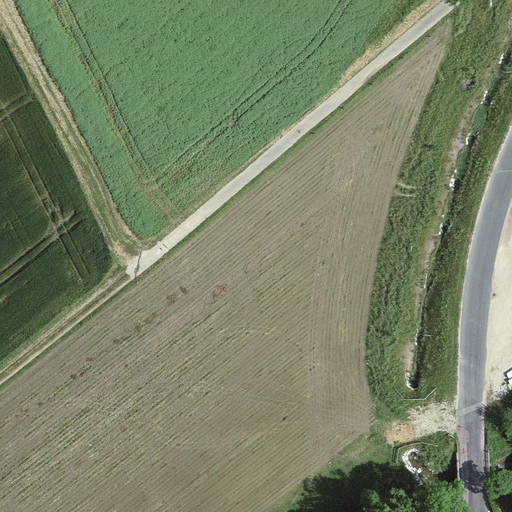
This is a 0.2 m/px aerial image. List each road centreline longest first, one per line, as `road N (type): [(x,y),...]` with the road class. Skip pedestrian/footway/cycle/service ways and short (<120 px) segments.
road 1 (track): [(0,378),(455,0)]
road 2 (tertiary): [(475,511),(475,304),(511,158)]
